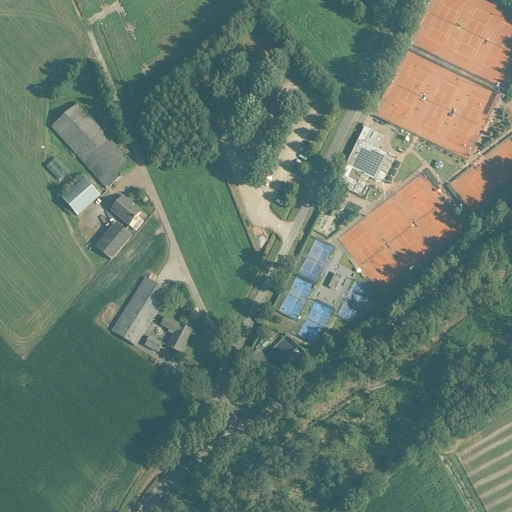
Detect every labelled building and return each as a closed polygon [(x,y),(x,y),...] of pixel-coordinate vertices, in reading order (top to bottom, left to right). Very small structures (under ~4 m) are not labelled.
[(107,190),(133,166),(78,104),(52,127),(107,190)] [(365,127),(337,183),(354,191),(353,192),(362,174),(363,175),(364,176),(364,175),(375,181),(376,180),(375,180),(387,155),(388,156),(388,155),(379,151),(385,137),(372,131),(365,127)] [(396,136),(393,143),(400,146),(403,138),(396,136)] [(72,169),(63,156),(54,163),(64,175),(72,169)] [(84,178),(62,198),(78,216),(100,196),(84,178)] [(130,201),(123,196),(111,210),(129,226),(141,213),(132,205),(131,206),(128,204),(130,201)] [(96,248),(111,260),(132,236),(116,223),(96,248)] [(111,332),(136,347),(169,292),(145,277),(111,332)] [(161,325),(169,329),(168,332),(174,335),(168,347),(171,349),(173,350),(173,349),(180,353),(192,331),(165,317),(161,325)] [(163,345),(149,338),(145,346),(158,353),(163,345)]
